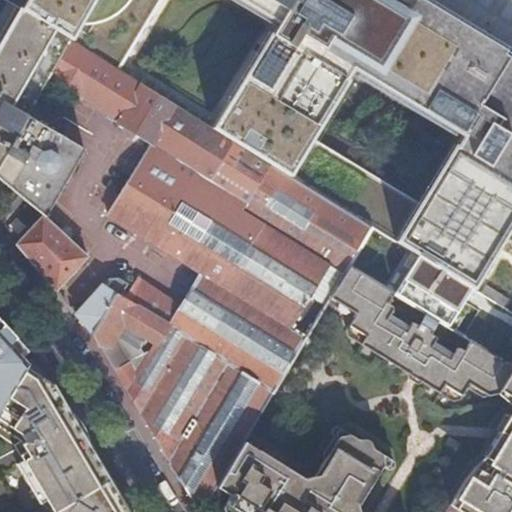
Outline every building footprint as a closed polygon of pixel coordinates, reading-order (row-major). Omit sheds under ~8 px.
[(352,71),(462,137),(506,65),(399,0),(26,0),(21,9),(71,39),(119,69),(160,0),(235,0),(276,24),(269,35),(272,37),(259,58),(255,56),(255,57),(258,59),(245,81),(241,79),(241,80),(244,82),(231,104),(226,101),(211,127),(290,176),(398,243),(421,205),(310,138),(317,127),(319,128),(320,127),(318,126),(331,104),(333,105),(333,103),(332,102),(345,81),(347,82),(347,80),(346,80),(352,71)] [(0,157),(32,104),(49,76),(71,39),(21,9),(0,44),(0,157)] [(331,264),(359,219),(290,176),(211,127),(119,69),(71,39),(49,76),(119,120),(118,122),(152,143),(106,215),(201,273),(180,307),(135,280),(130,287),(125,284),(116,278),(107,279),(75,315),(91,334),(114,295),(117,297),(122,300),(272,394),(308,334),(275,314),(283,301),(302,312),(331,264)] [(511,62),(508,60),(506,65),(462,137),(456,146),(455,146),(454,147),(456,148),(442,170),(441,169),(440,170),(442,171),(428,193),(427,192),(426,193),(428,194),(421,205),(398,243),(474,290),(486,268),(482,266),(485,261),(489,263),(490,262),(486,260),(499,238),(503,240),(504,239),(500,237),(511,217),(511,62)] [(59,120),(32,104),(0,157),(0,181),(16,196),(41,218),(80,153),(50,135),(59,120)] [(86,257),(41,218),(16,246),(35,268),(55,292),(86,257)] [(345,272),(350,264),(372,227),(359,219),(331,264),(345,272)] [(368,275),(390,238),(377,230),(372,227),(350,264),(368,275)] [(511,365),(397,294),(383,285),(368,275),(350,264),(345,272),(327,302),(352,316),(346,328),(361,338),(356,348),(403,377),(417,386),(435,397),(441,388),(460,400),(467,387),(489,400),(501,397),(503,394),(511,399),(511,418),(502,435),(511,442),(511,448),(502,464),(511,469),(511,365)] [(383,285),(397,294),(403,285),(389,276),(383,285)] [(320,296),(326,299),(331,292),(324,288),(320,296)] [(163,454),(198,511),(200,511),(211,495),(242,443),(272,394),(122,300),(117,297),(114,295),(91,334),(92,335),(163,454)] [(316,321),(302,312),(283,301),(275,314),(308,334),(316,321)] [(0,405),(25,367),(15,357),(5,348),(11,342),(0,329),(0,405)] [(129,511),(72,421),(64,408),(57,397),(48,384),(39,369),(29,361),(25,367),(0,405),(0,421),(22,436),(26,442),(22,445),(29,456),(21,460),(50,508),(47,511),(129,511)] [(411,391),(417,386),(403,377),(403,385),(411,391)] [(348,434),(340,437),(383,464),(382,456),(348,434)] [(357,511),(357,507),(383,464),(340,437),(339,436),(314,476),(302,481),(242,443),(211,495),(225,503),(237,511),(357,511)] [(511,511),(511,469),(502,464),(492,480),(479,472),(470,485),(455,509),(459,511),(511,511)] [(448,505),(455,509),(470,485),(464,480),(448,505)] [(237,511),(225,503),(221,510),(223,511),(237,511)]
